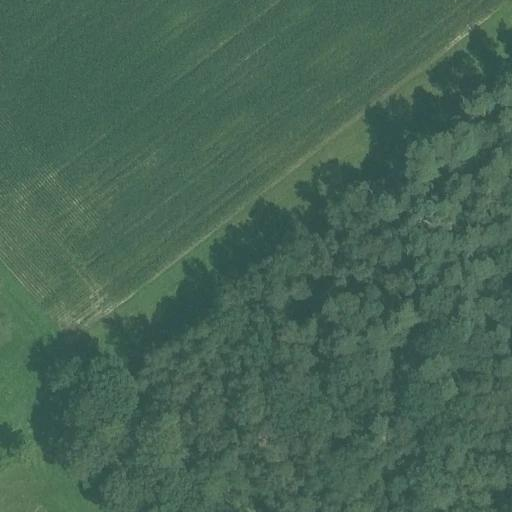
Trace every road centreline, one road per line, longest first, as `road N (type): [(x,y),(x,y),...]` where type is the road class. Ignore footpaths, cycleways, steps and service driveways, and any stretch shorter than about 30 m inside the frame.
road 1 (track): [(511,143),(489,174),(443,289),(435,384),(508,511)]
road 2 (track): [(186,511),(93,424)]
